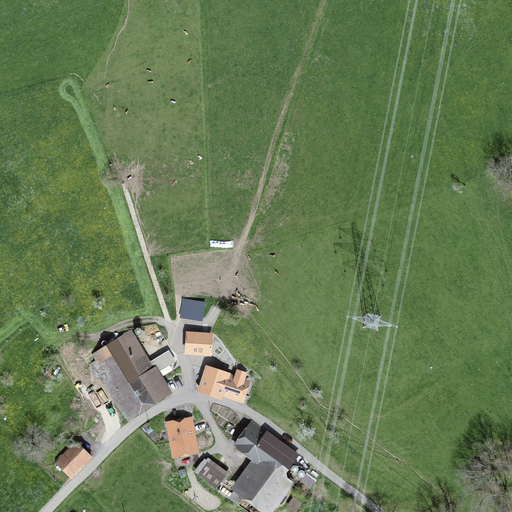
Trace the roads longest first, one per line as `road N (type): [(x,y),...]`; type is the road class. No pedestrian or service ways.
road 1 (track): [(324,0),(214,312),(175,333),(194,397)]
road 2 (unclassified): [(194,397),(264,420),(377,511)]
road 3 (track): [(45,511),(134,424),(194,397)]
